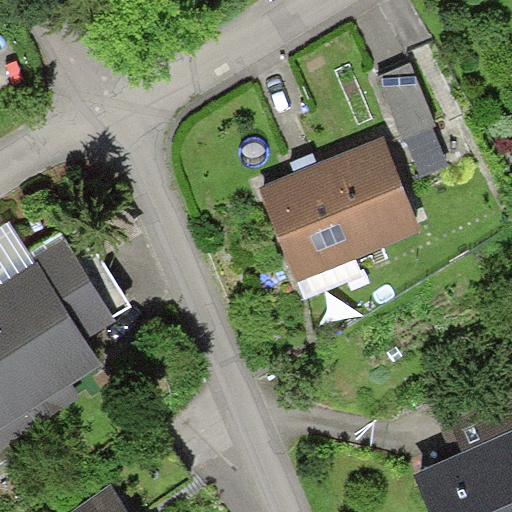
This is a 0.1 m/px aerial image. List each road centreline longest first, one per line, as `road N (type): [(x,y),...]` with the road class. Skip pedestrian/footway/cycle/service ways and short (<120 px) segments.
road 1 (residential): [(281,511),(237,365),(115,90)]
road 2 (residential): [(276,0),(115,90)]
road 3 (residential): [(115,90),(0,160)]
